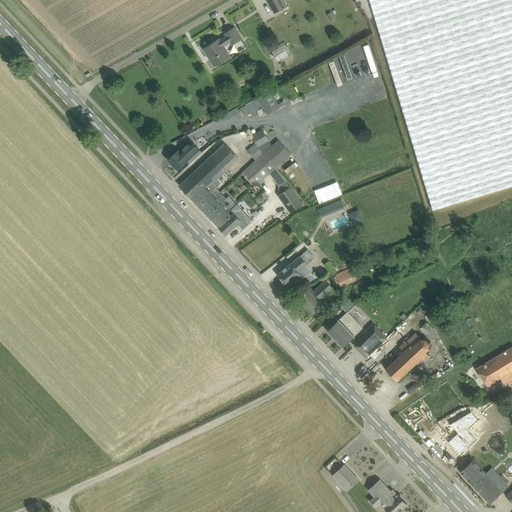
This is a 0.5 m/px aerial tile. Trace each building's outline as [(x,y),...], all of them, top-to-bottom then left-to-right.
[(287,6),(283,0),(266,0),(275,13),(287,6)] [(511,0),(370,0),(433,210),(511,186),(511,0)] [(219,38),(212,43),(203,48),(215,67),(231,56),(225,46),(230,43),(232,45),(243,38),(235,26),(224,33),(226,36),(220,39),(219,38)] [(320,93),(321,74),(326,74),(326,70),(316,69),(315,93),(320,93)] [(258,98),(267,114),(286,103),(277,87),(258,98)] [(245,105),(246,107),(249,112),(250,113),(259,108),(258,107),(261,106),(257,100),(255,101),(254,99),(245,105)] [(254,136),(259,145),(268,140),(263,131),(254,136)] [(178,151),(168,160),(178,170),(188,161),(191,164),(202,153),(191,142),(180,153),(178,151)] [(194,200),(203,210),(216,197),(212,192),(222,183),(218,178),(238,158),(225,144),(180,185),(180,186),(194,200)] [(263,153),(264,152),(263,152),(260,148),(251,155),(256,160),(263,153)] [(256,160),(269,174),(276,168),(276,167),(263,153),(256,160)] [(255,187),(262,180),(249,166),(243,173),(255,187)] [(319,202),(342,195),(338,181),(314,189),(319,202)] [(302,204),(290,187),(279,196),(291,212),(302,204)] [(217,225),(220,222),(230,212),(222,203),(226,199),(220,193),(216,197),(203,210),(217,225)] [(318,208),(321,216),(345,207),(342,199),(318,208)] [(360,209),(349,212),(352,222),(362,220),(360,209)] [(230,212),(220,222),(217,225),(219,227),(226,235),(241,220),(234,213),(233,214),(230,212)] [(293,246),(296,244),(280,223),(267,233),(271,238),(279,232),(284,238),(285,237),(293,246)] [(288,286),(292,283),(293,282),(295,285),(313,270),(308,264),(315,259),(307,250),(300,256),(291,263),(290,263),(277,274),(288,286)] [(329,261),(324,264),(332,275),(337,272),(329,261)] [(343,285),(359,278),(354,266),(338,273),(343,285)] [(312,313),(323,303),(321,300),(334,289),(326,281),(314,292),(311,288),(305,294),(304,293),(298,298),(312,313)] [(348,311),(349,312),(358,303),(352,296),(341,306),(347,312),(348,311)] [(328,330),(343,347),(363,327),(349,312),(348,311),(347,312),(328,330)] [(427,322),(420,329),(428,337),(435,331),(427,322)] [(366,357),(387,338),(375,325),(354,345),(366,357)] [(384,367),(399,382),(398,380),(404,375),(405,376),(406,375),(405,374),(410,369),(411,370),(412,370),(411,368),(416,364),(417,365),(418,364),(417,363),(422,358),(424,359),(425,360),(430,356),(425,351),(429,348),(431,349),(433,348),(429,344),(431,343),(430,342),(428,343),(425,341),(427,338),(425,337),(424,339),(421,339),(416,333),(407,341),(406,340),(399,347),(404,352),(399,356),(397,355),(396,356),(397,357),(393,361),(392,360),(391,361),(392,362),(386,368),(385,366),(384,367)] [(488,386),(492,384),(498,380),(503,387),(511,382),(511,346),(492,359),(477,368),(488,386)] [(448,442),(460,455),(476,439),(467,429),(479,419),(472,411),(450,424),(458,432),(448,442)] [(489,502),(490,503),(502,491),(483,471),(473,461),(461,472),(462,473),(489,502)] [(344,464),(341,468),(333,475),(348,490),(359,480),(344,464)] [(376,507),(380,503),(389,511),(398,511),(407,504),(399,494),(396,496),(380,479),(368,490),(375,497),(370,501),(376,507)]
